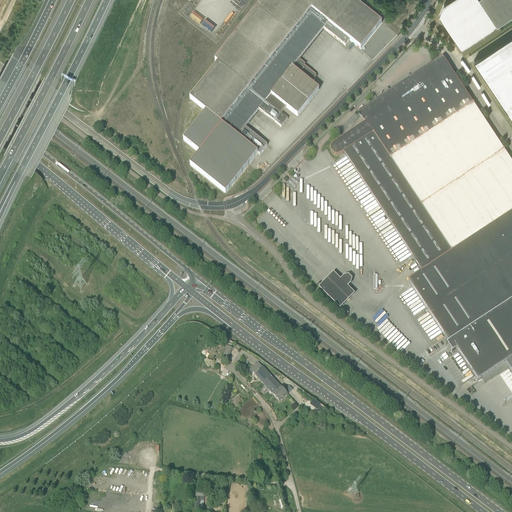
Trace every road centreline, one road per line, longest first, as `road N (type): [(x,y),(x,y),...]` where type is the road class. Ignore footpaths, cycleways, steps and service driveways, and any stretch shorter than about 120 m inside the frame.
road 1 (secondary): [(500,511),(198,280)]
road 2 (unclassified): [(511,447),(305,297),(234,203)]
road 3 (secondary): [(225,319),(482,511)]
road 4 (tertiary): [(0,65),(170,194),(198,205),(234,203)]
road 5 (secondary): [(198,280),(0,120)]
road 6 (tertiary): [(234,203),(264,183),(413,27)]
road 7 (motorway): [(0,472),(88,406),(174,320)]
road 8 (secondary): [(0,134),(170,274)]
road 9 (motorway): [(166,308),(62,408),(0,442)]
road 10 (motorway): [(0,176),(89,0)]
road 11 (motorway): [(21,167),(105,0)]
road 12 (unclassified): [(292,485),(152,470),(148,511)]
road 13 (unclassified): [(511,148),(449,53),(413,27)]
road 14 (motorway): [(70,0),(0,137)]
road 15 (residential): [(292,485),(269,413),(220,363)]
